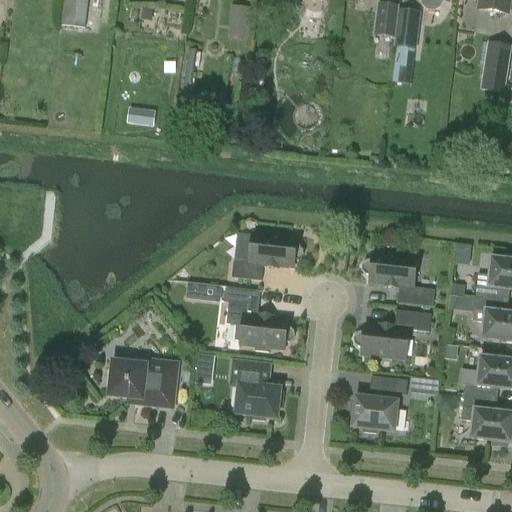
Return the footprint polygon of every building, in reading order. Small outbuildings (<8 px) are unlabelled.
[(65,28),(65,32),(79,34),(80,29),(85,30),(88,0),(64,0),(62,27),(65,28)] [(421,0),(422,7),(427,11),(434,12),(440,9),(443,2),(447,2),(447,0),(421,0)] [(480,0),(479,10),(508,14),(509,0),(480,0)] [(373,37),(394,39),(395,39),(399,10),(399,7),(377,4),(373,37)] [(231,8),(230,22),(250,24),(251,10),(231,8)] [(421,12),(399,10),(395,39),(394,39),(393,49),(395,49),(391,84),(410,86),(414,51),(416,51),(421,12)] [(487,44),(480,91),(505,95),(511,47),(487,44)] [(188,51),(183,86),(192,87),(197,52),(188,51)] [(233,264),(232,281),(262,284),(263,269),(279,270),(279,269),(293,270),(294,262),(298,262),(302,260),(304,255),(303,251),(300,248),(296,247),(297,239),(252,234),(249,266),(233,264)] [(369,277),(368,285),(383,287),(383,288),(399,290),(397,304),(432,308),(433,292),(413,290),(417,258),(372,253),(371,261),(367,262),(363,264),(362,268),(362,273),(365,276),(369,277)] [(511,290),(511,261),(491,260),(489,277),(478,275),(475,299),(505,302),(506,290),(511,290)] [(187,285),(185,300),(199,302),(201,286),(187,285)] [(225,289),(224,304),(228,305),(226,326),(235,327),(234,342),(240,343),(239,347),(255,349),(254,353),(268,354),(268,351),(284,352),(285,344),(289,344),(293,341),(294,337),(294,333),(291,330),(287,328),(288,321),(273,319),(273,318),(257,316),(260,293),(225,289)] [(511,344),(511,315),(503,314),(505,302),(475,299),(472,322),(484,324),(482,341),(511,344)] [(353,340),(354,345),(357,348),(361,349),(360,357),(405,362),(409,332),(429,334),(431,316),(396,312),(394,327),(379,326),(378,327),(364,325),(363,333),(359,334),(355,336),(353,340)] [(511,362),(480,359),(479,373),(461,371),(459,386),(465,387),(464,398),(492,401),(494,389),(511,391),(511,362)] [(136,405),(137,405),(172,409),(177,366),(137,362),(136,366),(112,364),(109,397),(135,400),(135,403),(135,404),(135,405),(136,405)] [(277,420),(278,409),(283,409),(284,394),(280,393),(280,390),(267,389),(270,367),(233,363),(232,378),(240,379),(236,416),(251,417),(251,422),(266,424),(267,419),(277,420)] [(376,435),(376,431),(394,433),(398,397),(406,398),(407,382),(371,378),(369,400),(356,399),(355,403),(352,403),(351,416),(354,416),(353,429),(364,430),(364,433),(376,435)] [(411,393),(439,395),(439,383),(412,381),(411,393)] [(507,448),(507,444),(511,444),(511,436),(511,415),(491,413),(492,401),(464,398),(461,421),(473,423),(471,440),(492,442),(492,446),(507,448)]
